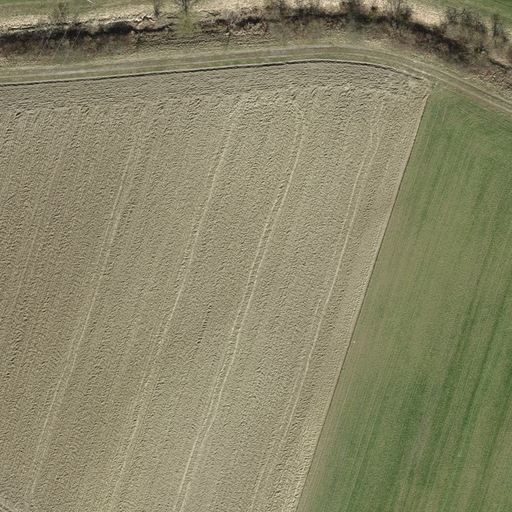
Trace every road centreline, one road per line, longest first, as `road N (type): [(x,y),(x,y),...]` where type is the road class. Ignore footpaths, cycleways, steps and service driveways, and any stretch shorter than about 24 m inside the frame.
road 1 (track): [(0,74),(338,51),(402,63),(511,111)]
road 2 (track): [(0,15),(186,0)]
